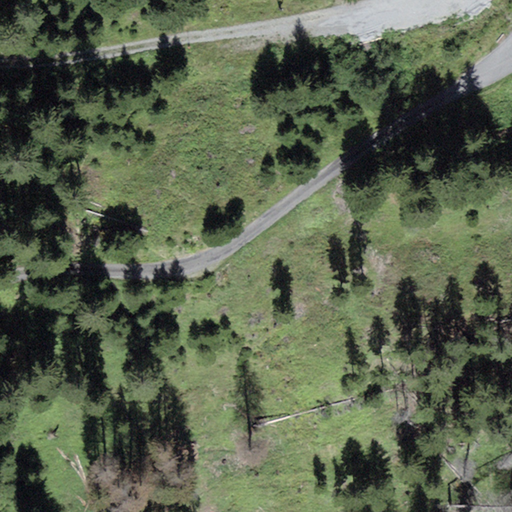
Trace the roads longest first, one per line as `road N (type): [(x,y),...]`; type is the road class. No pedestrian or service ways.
road 1 (unclassified): [(0,294),(149,270),(245,235),(511,54)]
road 2 (track): [(397,0),(247,41),(0,61)]
